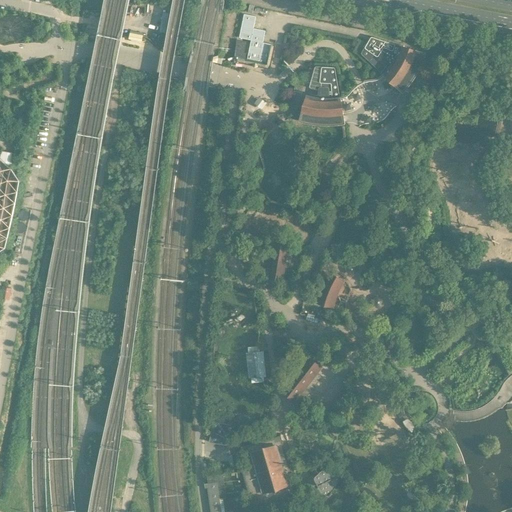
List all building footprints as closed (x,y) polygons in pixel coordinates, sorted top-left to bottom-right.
[(270,70),(275,47),(262,44),(265,32),(253,30),(255,18),(244,16),(239,39),(251,42),(246,65),(270,70)] [(144,33),(131,30),(130,34),(129,39),(142,42),(143,36),(144,33)] [(419,67),(422,60),(425,53),(399,45),(399,46),(395,44),(372,37),(371,37),(370,37),(370,38),(365,47),(365,48),(365,49),(374,55),(376,56),(377,57),(378,56),(379,56),(382,50),(385,52),(382,58),(381,59),(382,60),(388,64),(387,65),(384,67),(381,72),(383,74),(396,86),(398,88),(402,92),(403,91),(407,86),(412,80),(413,78),(416,74),(417,71),(419,67)] [(243,49),(242,49),(243,41),(235,39),(232,58),(234,59),(242,60),(242,58),(243,51),(243,49)] [(450,58),(445,61),(452,70),(466,60),(463,55),(453,62),(450,58)] [(302,111),(299,120),(303,121),(305,122),(307,122),(314,123),(322,124),(329,124),(337,124),(342,123),(344,123),(344,118),(340,99),(340,97),(335,69),(335,68),(334,68),(334,67),(333,67),(323,67),(322,67),(321,67),(321,68),(320,81),(319,81),(320,81),(320,82),(320,83),(321,83),(321,87),(320,87),(319,87),(317,97),(312,96),(307,95),(302,111)] [(383,74),(381,75),(380,76),(379,76),(378,77),(377,77),(376,78),(375,78),(374,78),(373,78),(372,78),(371,79),(370,79),(369,79),(368,79),(367,79),(366,80),(364,80),(363,81),(361,82),(359,83),(358,83),(357,84),(355,85),(354,87),(353,88),(352,89),(351,90),(350,91),(349,92),(348,92),(347,93),(346,94),(345,95),(344,95),(343,96),(341,96),(340,96),(340,98),(342,97),(343,97),(345,96),(347,96),(348,95),(349,94),(351,92),(352,91),(353,89),(355,88),(357,87),(358,85),(359,85),(362,83),(363,82),(364,82),(366,81),(368,81),(370,80),(371,80),(374,80),(376,80),(377,79),(379,78),(380,77),(381,76),(383,75),(383,74)] [(261,108),(266,102),(259,97),(254,103),(261,108)] [(268,131),(269,133),(278,128),(277,126),(276,123),(274,121),(269,124),(265,126),(266,128),(268,131)] [(0,150),(0,249),(4,247),(17,180),(9,168),(12,153),(5,151),(3,151),(0,150)] [(283,169),(279,177),(284,180),(288,171),(283,169)] [(280,281),(285,245),(276,244),(273,262),(270,280),(278,281),(280,281)] [(352,263),(348,264),(346,266),(345,270),(346,273),(349,275),(353,275),(356,274),(357,270),(357,267),(355,264),(352,263)] [(341,288),(345,281),(330,273),(328,278),(325,283),(322,290),(321,295),(318,304),(329,307),(334,308),(334,307),(337,299),(338,296),(339,293),(341,288)] [(379,296),(375,297),(373,299),(372,303),(373,306),(376,308),(380,308),(383,306),(384,303),(384,300),(382,297),(379,296)] [(307,315),(306,320),(317,323),(318,319),(319,316),(307,313),(307,315)] [(500,357),(511,375),(511,374),(511,344),(510,340),(504,342),(498,345),(494,348),(498,354),(500,357)] [(264,377),(266,376),(263,351),(259,351),(259,348),(259,346),(248,347),(248,352),(246,353),(248,378),(251,378),(252,383),(264,382),(264,381),(264,379),(264,377)] [(295,403),(321,369),(311,361),(285,395),(295,403)] [(469,378),(463,384),(466,386),(472,381),(469,378)] [(210,437),(209,442),(229,446),(234,426),(213,421),(210,437)] [(296,491),(289,469),(287,461),(280,436),(277,436),(242,446),(248,467),(241,468),(249,496),(254,511),(291,501),(289,492),(296,491)] [(340,481),(332,466),(331,466),(323,469),(319,473),(314,478),(319,484),(317,484),(319,488),(321,496),(325,496),(328,496),(340,481)] [(222,511),(221,498),(227,498),(223,472),(207,475),(209,483),(205,483),(206,488),(208,487),(211,511),(222,511)] [(413,487),(409,488),(407,491),(406,494),(407,497),(410,499),(414,500),(417,498),(418,495),(418,491),(416,489),(413,487)]
